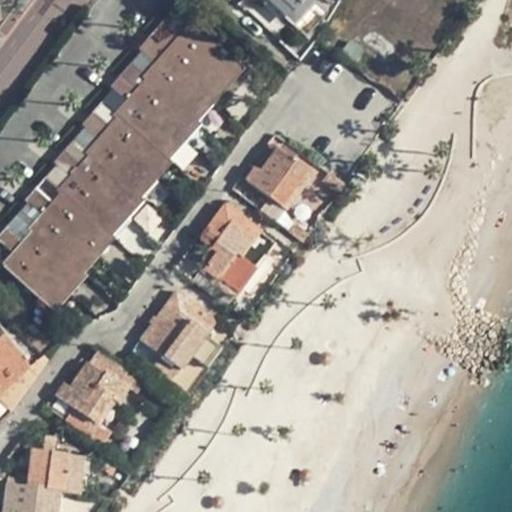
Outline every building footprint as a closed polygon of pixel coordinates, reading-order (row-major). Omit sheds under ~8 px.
[(267,0),(293,23),(313,0),(267,0)] [(243,72),(173,11),(136,47),(152,62),(0,264),(0,265),(56,313),(243,72)] [(293,165),(272,146),(245,181),(287,212),(312,173),(298,160),(293,165)] [(340,179),(329,173),(323,182),(333,191),(340,179)] [(276,244),(231,211),(213,235),(217,241),(210,248),(217,253),(196,282),(215,293),(222,282),(239,296),(276,244)] [(297,241),(304,231),(296,228),(292,235),(297,241)] [(217,322),(176,292),(140,335),(140,341),(160,358),(154,364),(172,377),(182,374),(191,360),(202,367),(219,344),(208,337),(217,322)] [(0,404),(6,414),(44,366),(0,322),(0,404)] [(137,378),(98,351),(72,386),(68,384),(57,399),(72,409),(64,419),(101,445),(109,437),(97,429),(114,403),(120,407),(137,378)] [(72,511),(72,502),(78,503),(85,458),(31,450),(25,486),(6,484),(3,511),(72,511)]
